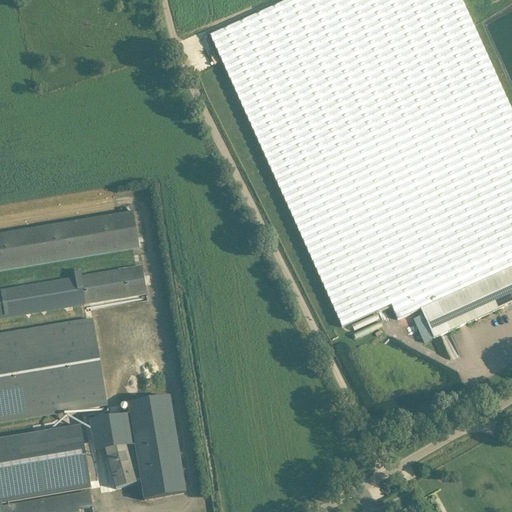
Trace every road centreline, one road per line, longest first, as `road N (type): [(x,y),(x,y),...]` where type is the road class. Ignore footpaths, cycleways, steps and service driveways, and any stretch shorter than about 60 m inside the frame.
road 1 (track): [(163,0),(174,48),(385,473)]
road 2 (unclassified): [(318,511),(478,420)]
